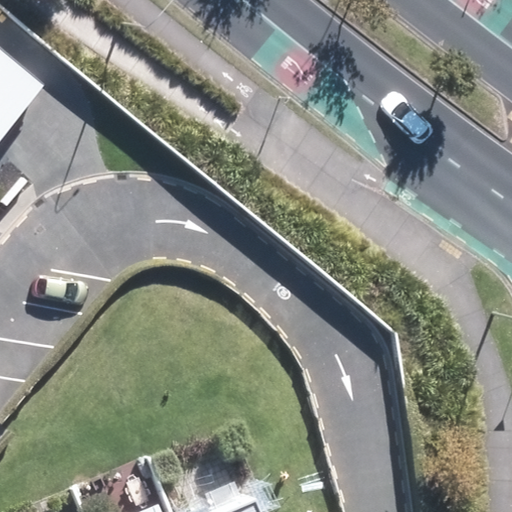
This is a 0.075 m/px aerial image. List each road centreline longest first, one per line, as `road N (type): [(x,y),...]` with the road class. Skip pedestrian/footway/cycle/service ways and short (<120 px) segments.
road 1 (residential): [(0,290),(53,228),(157,212),(248,255),(350,349),(374,511)]
road 2 (primary): [(511,203),(247,0)]
